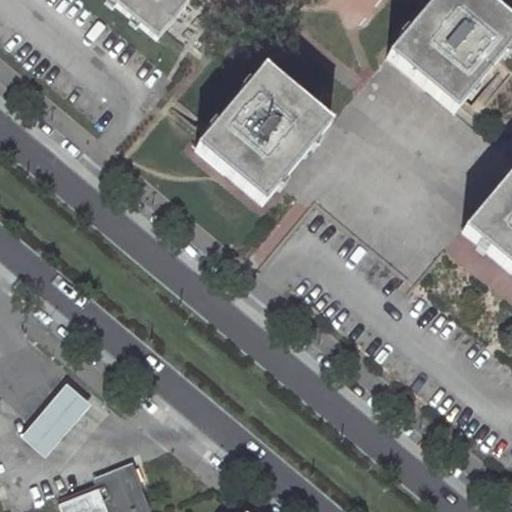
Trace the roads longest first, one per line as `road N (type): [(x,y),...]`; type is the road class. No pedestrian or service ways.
road 1 (primary): [(459,511),(0,127)]
road 2 (primary): [(0,242),(321,511)]
